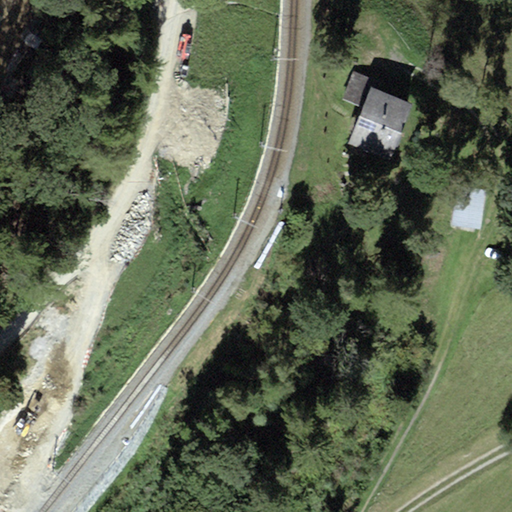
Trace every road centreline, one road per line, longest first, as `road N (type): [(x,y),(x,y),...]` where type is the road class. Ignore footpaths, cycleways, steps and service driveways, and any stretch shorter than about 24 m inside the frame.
road 1 (track): [(0,357),(141,188),(187,0)]
road 2 (track): [(375,511),(460,354),(489,238)]
